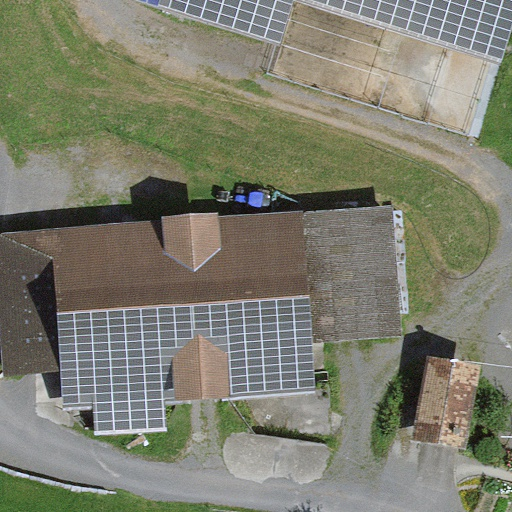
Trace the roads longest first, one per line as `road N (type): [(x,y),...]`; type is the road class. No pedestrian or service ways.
road 1 (track): [(72,0),(192,50),(468,141),(505,181),(506,258),(393,363),(361,416),(352,508)]
road 2 (track): [(379,511),(183,484),(88,456),(0,405)]
